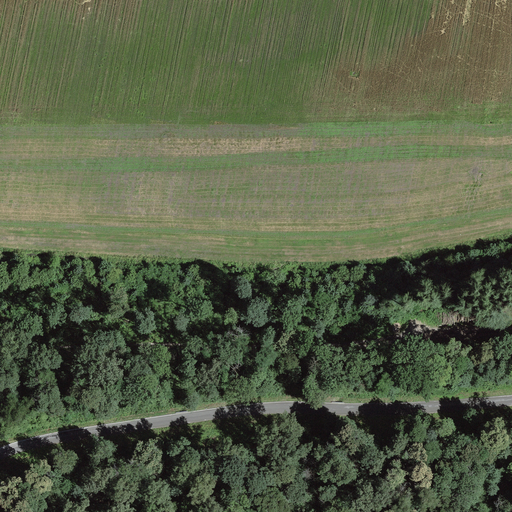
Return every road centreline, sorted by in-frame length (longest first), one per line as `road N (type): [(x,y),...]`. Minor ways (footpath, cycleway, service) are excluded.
road 1 (unclassified): [(511,400),(229,410),(0,453)]
road 2 (track): [(0,347),(511,330)]
